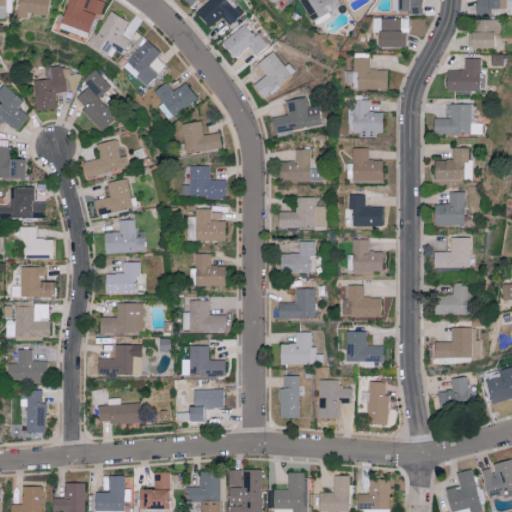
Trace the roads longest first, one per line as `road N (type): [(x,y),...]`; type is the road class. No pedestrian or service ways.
road 1 (residential): [(422,511),(412,114),(454,0)]
road 2 (residential): [(0,460),(256,447),(395,460),(511,433)]
road 3 (residential): [(256,447),(254,158),(230,94),(143,0)]
road 4 (residential): [(72,457),(83,258),(62,149)]
